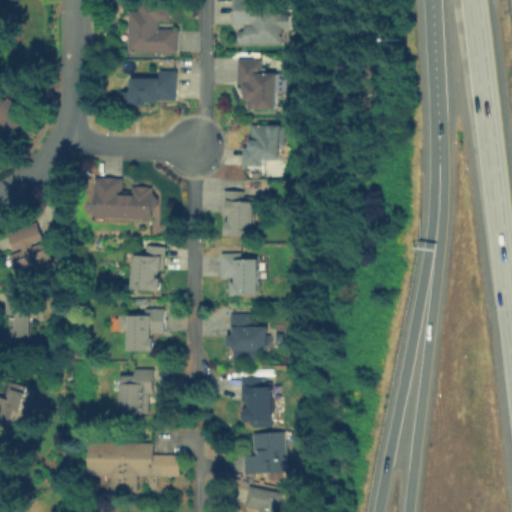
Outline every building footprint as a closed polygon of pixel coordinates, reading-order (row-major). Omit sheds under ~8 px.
[(176,51),(176,26),(162,26),(162,0),(137,0),(137,9),(127,9),(126,50),(176,51)] [(262,0),(233,0),(234,42),(280,42),(279,9),(262,9),(262,0)] [(275,107),(275,87),(284,88),(284,70),(260,70),(260,56),(237,56),(236,95),(246,95),(246,106),(275,107)] [(175,68),(156,68),(156,75),(129,75),(129,87),(120,87),(120,101),(164,101),(164,93),(175,93),(175,68)] [(0,132),(6,137),(25,111),(0,91),(0,132)] [(245,162),(263,162),(263,156),(281,157),(282,122),(245,122),(245,162)] [(121,175),(94,175),(92,216),(152,218),(153,184),(130,184),(130,188),(120,188),(121,175)] [(251,199),(243,199),(243,188),(223,188),(223,232),(251,232),(251,199)] [(14,252),(43,243),(37,223),(8,232),(14,252)] [(57,262),(46,243),(11,264),(22,282),(57,262)] [(131,286),(161,288),(162,244),(143,243),(142,253),(131,253),(131,286)] [(230,292),(257,292),(257,251),(219,250),(219,277),(230,277),(230,292)] [(7,289),(7,335),(29,335),(29,289),(7,289)] [(162,306),(126,306),(126,348),(151,348),(151,331),(162,331),(162,306)] [(249,310),(227,310),(227,356),(266,356),(265,323),(249,323),(249,310)] [(118,411),(150,412),(150,367),(119,366),(118,411)] [(271,424),(271,382),(263,382),(263,374),(241,374),(241,424),(271,424)] [(0,421),(29,427),(38,386),(11,381),(7,396),(0,394),(0,421)] [(252,430),(253,452),(242,452),(242,471),(284,470),(282,430),(252,430)] [(180,452),(152,451),(152,440),(87,439),(87,473),(109,474),(109,491),(139,491),(139,474),(180,475),(180,452)] [(274,511),(279,489),(248,484),(243,511),(274,511)]
